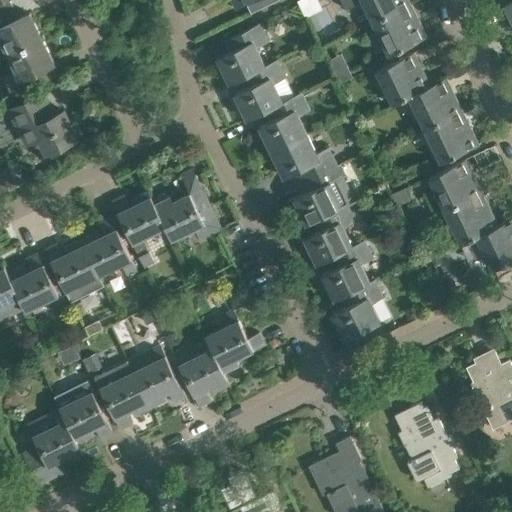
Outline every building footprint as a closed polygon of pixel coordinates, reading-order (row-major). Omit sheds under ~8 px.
[(0,0),(0,13),(8,9),(13,6),(10,0),(0,0)] [(231,0),(236,8),(246,3),(251,12),(276,0),(231,0)] [(362,0),(373,21),(410,3),(408,0),(341,0),(346,8),(362,0)] [(389,54),(427,36),(410,3),(373,21),(389,54)] [(0,37),(8,54),(42,37),(29,12),(13,20),(8,9),(0,13),(0,37)] [(228,51),(217,56),(229,83),(241,77),(249,73),(249,72),(265,65),(265,64),(256,46),(268,41),(259,22),(231,36),(223,40),(228,51)] [(42,37),(8,54),(16,70),(3,76),(13,97),(38,84),(33,73),(55,63),(42,37)] [(429,84),(414,51),(376,69),(392,103),(408,95),(429,84)] [(246,87),(234,92),(247,118),(265,110),(274,106),(274,105),(283,101),(282,100),(274,82),(286,77),(277,58),(265,64),(265,65),(249,72),(249,73),(241,77),(246,87)] [(408,95),(424,128),(462,110),(445,76),(429,84),(408,95)] [(270,119),(259,125),(271,151),(307,133),(298,115),(310,109),(301,91),(294,94),(282,100),(283,101),(274,105),(274,106),(265,110),(270,119)] [(76,137),(76,135),(80,133),(74,119),(69,121),(63,110),(50,116),(46,109),(49,108),(42,93),(10,109),(26,143),(39,137),(46,151),(47,151),(51,158),(65,151),(62,144),(76,137)] [(462,110),(424,128),(441,161),(478,143),(462,110)] [(307,133),(271,151),(284,177),(295,171),(300,181),(309,177),(337,164),(328,146),(316,152),(307,133)] [(428,177),(444,210),(481,192),(465,158),(428,177)] [(305,192),(286,201),(293,214),(300,210),(306,223),(311,221),(319,217),(342,205),(347,203),(347,204),(354,200),(354,199),(345,182),(337,164),(309,177),(300,181),(305,192)] [(10,170),(2,174),(9,189),(24,182),(20,174),(10,170)] [(1,171),(0,171),(0,193),(9,189),(2,174),(1,171)] [(207,198),(201,186),(195,174),(183,180),(189,192),(173,200),(170,195),(154,202),(154,203),(165,226),(171,240),(183,234),(185,237),(196,231),(200,239),(221,228),(209,203),(207,204),(205,200),(207,198)] [(392,194),(397,204),(409,198),(404,188),(392,194)] [(154,202),(148,190),(132,198),(134,203),(130,205),(124,194),(112,200),(143,265),(153,260),(142,237),(165,226),(154,203),(154,202)] [(481,192),(444,210),(460,243),(461,243),(477,235),(476,235),(498,225),(497,224),(481,192)] [(316,232),(297,242),(303,254),(310,251),(316,263),(328,257),(336,253),(352,245),(343,227),(355,221),(347,204),(347,203),(342,205),(319,217),(311,221),(316,232)] [(81,238),(98,274),(121,263),(127,274),(137,269),(111,216),(99,222),(104,233),(100,236),(97,230),(81,238)] [(477,235),(461,243),(469,260),(485,252),(492,268),(511,258),(511,217),(497,224),(498,225),(476,235),(477,235)] [(56,243),(45,248),(71,301),(104,285),(98,274),(81,238),(65,246),(67,251),(63,254),(57,242),(56,243)] [(333,267),(321,273),(334,299),(338,297),(347,293),(347,292),(370,281),(369,280),(361,263),(373,257),(364,239),(352,245),(336,253),(328,257),(333,267)] [(63,304),(38,251),(25,257),(31,269),(26,271),(24,266),(8,273),(8,274),(19,297),(24,308),(25,310),(48,298),(53,309),(63,304)] [(0,319),(1,319),(24,308),(19,297),(8,274),(8,273),(2,261),(0,261),(0,319)] [(343,307),(332,312),(344,338),(355,333),(380,321),(371,302),(383,296),(374,278),(369,280),(370,281),(347,292),(347,293),(338,297),(343,307)] [(243,287),(234,291),(241,304),(250,299),(243,287)] [(236,357),(253,349),(265,343),(259,331),(247,337),(233,307),(223,312),(228,323),(205,335),(211,347),(223,370),(239,363),(236,357)] [(88,335),(103,328),(99,320),(84,327),(88,335)] [(355,333),(344,338),(350,350),(360,345),(355,333)] [(160,343),(127,359),(132,370),(150,406),(166,398),(163,393),(168,390),(174,402),(186,396),(160,343)] [(229,383),(223,370),(211,347),(188,358),(183,347),(173,352),(199,405),(211,399),(206,388),(210,385),(213,391),(229,383)] [(485,374),(478,359),(466,365),(473,380),(470,381),(476,394),(482,391),(488,404),(483,407),(492,426),(511,416),(511,363),(509,357),(490,367),(491,371),(485,374)] [(104,370),(94,375),(120,428),(132,422),(126,411),(131,408),(134,414),(150,406),(132,370),(127,359),(104,370)] [(77,384),(54,395),(60,408),(65,418),(77,442),(77,441),(93,434),(90,428),(95,426),(101,438),(113,432),(87,379),(77,384)] [(394,413),(401,429),(398,430),(404,445),(407,444),(413,457),(407,460),(416,480),(422,476),(427,486),(450,475),(449,472),(459,468),(454,458),(457,456),(453,447),(456,445),(450,434),(447,435),(438,416),(433,418),(426,405),(423,406),(421,401),(394,413)] [(38,445),(31,448),(22,452),(37,484),(65,470),(59,458),(64,455),(67,462),(83,454),(77,441),(77,442),(65,418),(60,408),(27,423),(38,445)] [(349,511),(357,509),(358,511),(384,511),(360,460),(362,459),(350,434),(336,441),(339,449),(308,464),(316,481),(323,477),(330,490),(326,491),(336,511),(349,511)] [(230,483),(220,488),(232,511),(273,511),(282,507),(273,489),(256,497),(243,469),(227,476),(230,483)]
